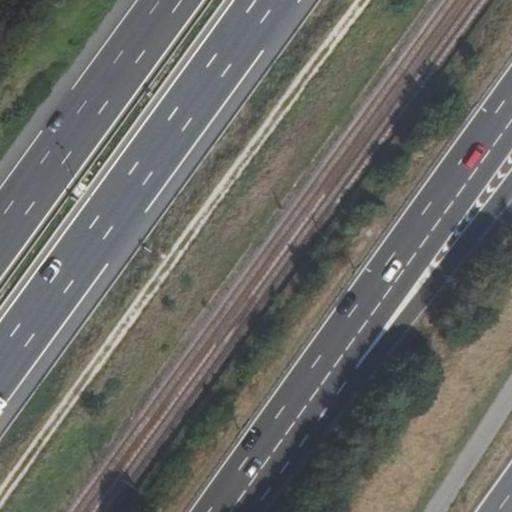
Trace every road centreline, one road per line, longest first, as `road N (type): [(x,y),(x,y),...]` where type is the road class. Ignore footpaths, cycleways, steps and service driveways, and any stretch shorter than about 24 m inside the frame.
road 1 (motorway): [(219,511),(511,93)]
road 2 (motorway): [(0,366),(271,0)]
road 3 (motorway): [(175,0),(0,242)]
road 4 (secondary): [(511,394),(436,511)]
